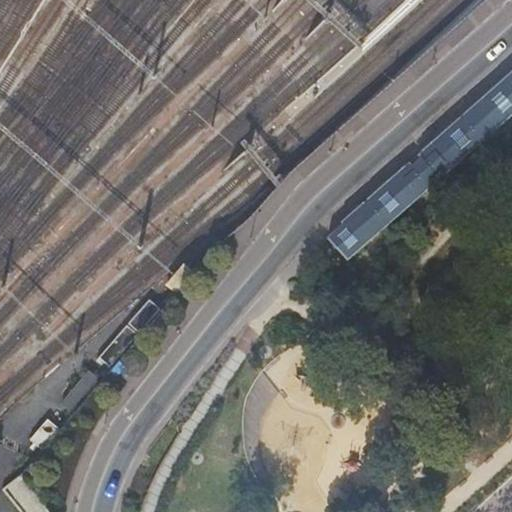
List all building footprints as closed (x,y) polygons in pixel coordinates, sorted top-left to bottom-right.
[(511,71),(417,155),(441,181),(511,116),(511,71)] [(329,240),(349,263),(431,189),(408,164),(354,212),(342,224),(344,227),(329,240)] [(159,306),(164,310),(218,247),(222,243),(217,238),(191,269),(185,264),(167,285),(173,290),(159,306)] [(126,323),(138,333),(159,309),(147,298),(126,323)] [(97,357),(109,367),(137,334),(125,324),(97,357)] [(61,404),(71,412),(98,380),(89,372),(61,404)] [(30,440),(41,450),(59,430),(47,420),(30,440)] [(21,511),(47,511),(16,476),(1,489),(21,511)]
